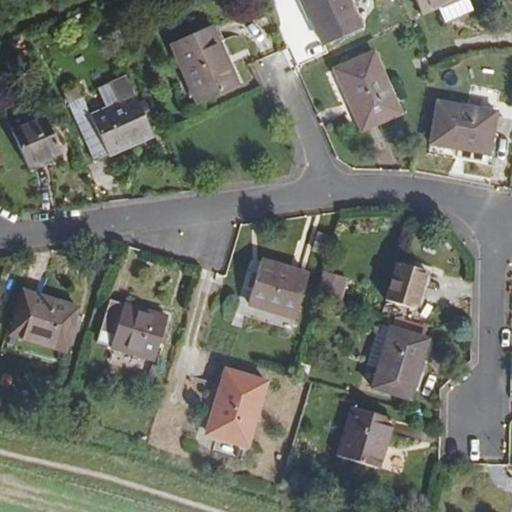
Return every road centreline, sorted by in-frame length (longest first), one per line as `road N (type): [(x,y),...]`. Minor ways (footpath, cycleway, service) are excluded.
road 1 (residential): [(0,230),(326,191)]
road 2 (residential): [(509,214),(493,258),(482,421)]
road 3 (residential): [(326,191),(408,190),(509,214)]
road 4 (residential): [(326,191),(318,151),(278,63)]
